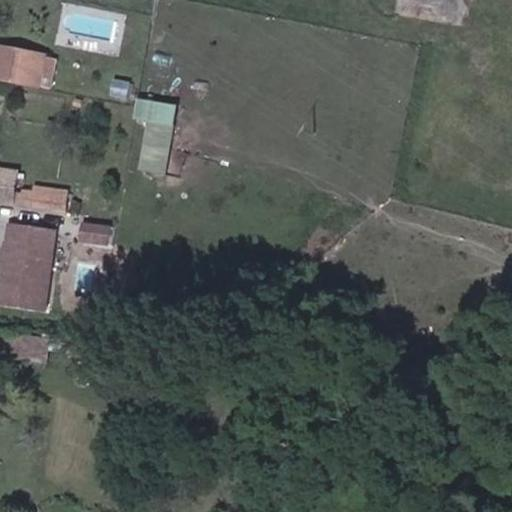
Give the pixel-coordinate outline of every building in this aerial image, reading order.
[(394,0),(392,12),(468,28),(474,0),(394,0)] [(57,60),(0,49),(0,79),(41,87),(42,74),(54,77),(57,60)] [(42,74),(41,87),(52,89),(54,77),(42,74)] [(175,127),(178,107),(139,100),(135,120),(150,122),(175,127)] [(175,127),(150,122),(141,172),(165,177),(175,127)] [(18,175),(0,172),(0,205),(13,208),(18,175)] [(82,243),(110,247),(112,230),(85,226),(82,243)] [(55,234),(11,227),(0,302),(44,308),(55,234)] [(49,341),(4,334),(1,350),(46,358),(49,341)] [(46,358),(1,350),(0,356),(45,364),(46,358)]
